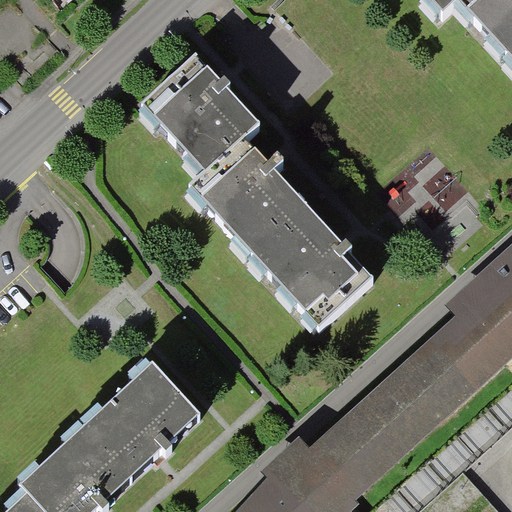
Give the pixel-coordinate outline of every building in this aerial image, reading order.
[(425,0),(444,20),(458,7),(465,0),(425,0)] [(511,0),(465,0),(458,7),(511,65),(511,0)] [(273,137),(203,59),(140,116),(202,185),(188,198),(311,335),(376,277),(260,149),(273,137)] [(511,247),(438,312),(450,325),(305,451),(296,440),(254,476),(264,489),(237,511),(349,511),(511,370),(511,247)] [(115,511),(210,427),(156,367),(24,485),(33,495),(12,511),(115,511)]
